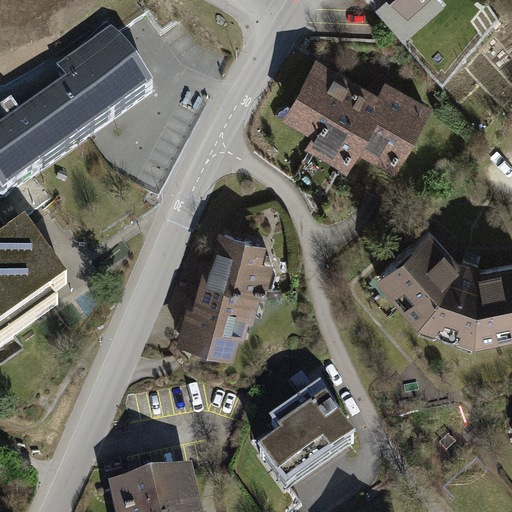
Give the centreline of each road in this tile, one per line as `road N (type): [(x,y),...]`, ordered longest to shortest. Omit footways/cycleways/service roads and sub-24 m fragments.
road 1 (residential): [(220,140),(296,206),(328,327),(390,453),(438,511)]
road 2 (residential): [(220,140),(54,511)]
road 3 (residential): [(291,20),(220,140)]
